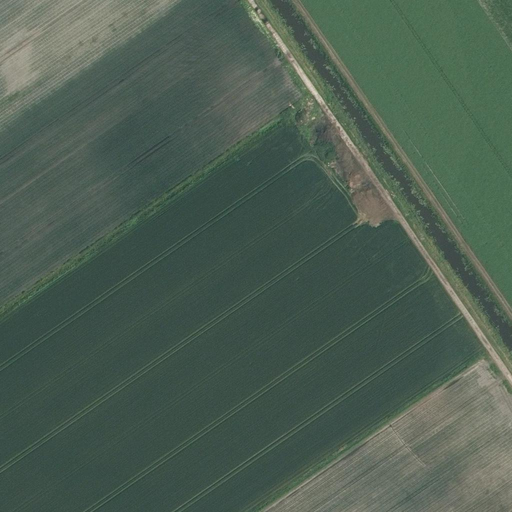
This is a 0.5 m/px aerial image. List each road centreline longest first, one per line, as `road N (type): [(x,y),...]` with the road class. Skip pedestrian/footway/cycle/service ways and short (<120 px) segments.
road 1 (track): [(244,0),(511,383)]
road 2 (track): [(511,316),(294,0)]
